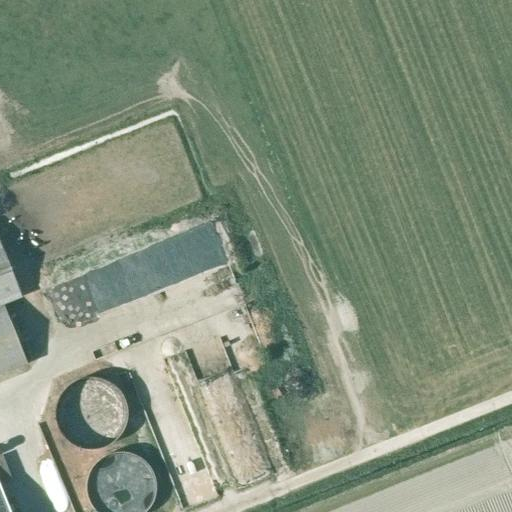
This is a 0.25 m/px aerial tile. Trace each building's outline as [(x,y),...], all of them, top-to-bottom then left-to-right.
[(0,375),(27,365),(4,305),(22,297),(0,241),(0,375)] [(224,337),(231,359),(250,352),(243,331),(224,337)] [(128,417),(128,414),(128,411),(127,407),(127,404),(126,401),(124,398),(123,396),(121,393),(119,390),(117,388),(115,386),(112,384),(110,382),(107,381),(104,380),(101,379),(98,378),(95,378),(91,377),(88,378),(85,378),(82,379),(79,380),(76,381),(73,382),(71,384),(68,386),(66,388),(64,390),(62,393),(60,396),(59,398),(57,401),(56,404),(56,407),(55,411),(55,414),(55,417),(56,420),(56,423),(57,426),(59,429),(60,432),(62,435),(64,437),(66,439),(68,442),(71,444),(73,445),(76,447),(79,448),(82,449),(85,450),(88,450),(91,450),(95,450),(98,450),(101,449),(104,448),(107,447),(110,445),(112,444),(115,442),(117,439),(119,437),(121,435),(123,432),(124,429),(126,426),(127,423),(127,420),(128,417)] [(198,387),(224,479),(254,471),(227,378),(198,387)] [(146,511),(147,511),(148,510),(149,509),(149,508),(150,507),(151,507),(151,506),(152,505),(152,504),(153,503),(153,502),(154,501),(154,500),(154,499),(155,498),(155,497),(155,496),(155,495),(156,494),(156,493),(156,492),(156,491),(156,490),(156,489),(156,488),(156,487),(156,486),(156,485),(156,484),(156,483),(156,482),(156,481),(155,480),(155,479),(155,478),(155,477),(154,476),(154,475),(154,474),(153,473),(153,472),(152,471),(152,470),(151,469),(151,468),(150,467),(149,467),(149,466),(148,465),(147,464),(147,463),(146,463),(145,462),(144,461),(143,460),(142,459),(141,458),(140,458),(139,457),(138,457),(137,456),(136,456),(135,455),(134,455),(133,455),(132,454),(131,454),(130,454),(129,453),(128,453),(127,453),(126,453),(125,453),(124,452),(123,452),(122,452),(121,452),(120,452),(119,452),(118,452),(117,453),(116,453),(115,453),(114,453),(113,453),(112,454),(111,454),(110,454),(109,455),(108,455),(107,455),(106,456),(105,456),(104,457),(103,457),(102,458),(101,459),(100,459),(99,460),(98,461),(97,462),(96,463),(95,463),(95,464),(94,465),(93,466),(93,467),(92,468),(91,469),(90,470),(90,471),(89,472),(89,473),(89,474),(88,475),(88,476),(87,477),(87,478),(87,479),(87,480),(86,481),(86,482),(86,483),(86,484),(86,485),(86,486),(86,488),(86,489),(86,490),(86,491),(86,492),(86,493),(87,494),(87,495),(87,496),(87,497),(88,498),(88,499),(88,500),(89,501),(89,502),(90,503),(90,504),(91,505),(91,506),(92,507),(92,508),(93,508),(93,509),(94,510),(95,511),(96,511),(95,511),(146,511)] [(0,511),(10,511),(0,486),(0,511)]
